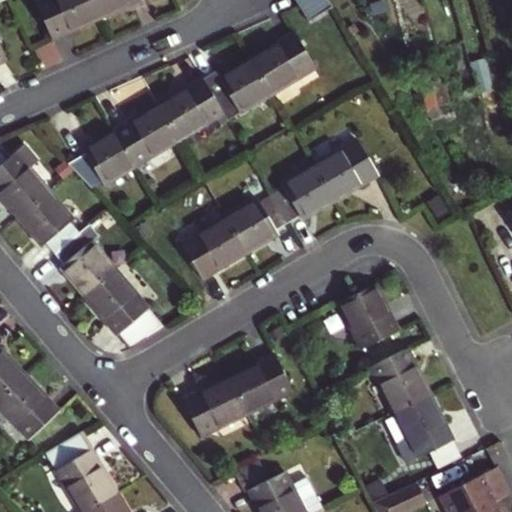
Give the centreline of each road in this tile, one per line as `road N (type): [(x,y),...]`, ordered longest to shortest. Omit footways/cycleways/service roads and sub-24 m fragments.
road 1 (residential): [(105,388),(347,248),(395,245),(422,270),(511,442)]
road 2 (residential): [(0,113),(205,24),(228,0)]
road 3 (residential): [(209,511),(105,388)]
road 4 (residential): [(105,388),(0,267)]
